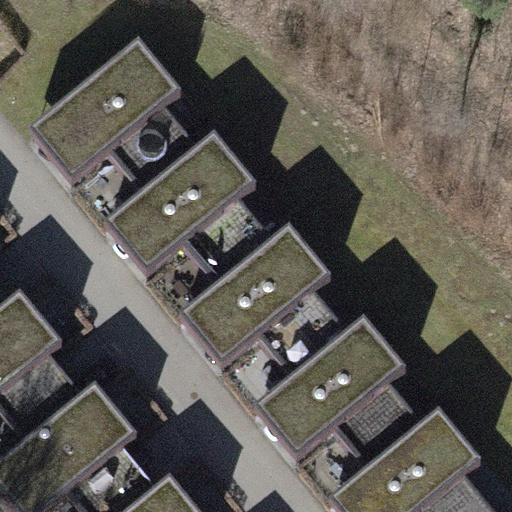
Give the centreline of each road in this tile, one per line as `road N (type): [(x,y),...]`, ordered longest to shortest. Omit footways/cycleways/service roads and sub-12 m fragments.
road 1 (residential): [(0,160),(283,511)]
road 2 (track): [(365,0),(511,132)]
